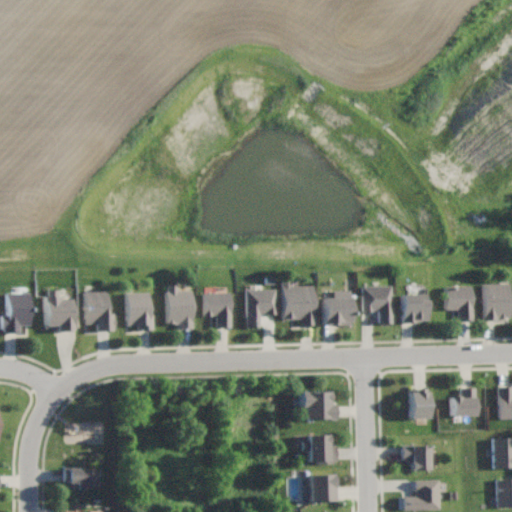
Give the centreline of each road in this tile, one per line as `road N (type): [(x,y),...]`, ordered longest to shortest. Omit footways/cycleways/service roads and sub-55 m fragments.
road 1 (residential): [(56,395),(82,375),(126,365),(511,354)]
road 2 (residential): [(368,511),(365,359)]
road 3 (residential): [(29,511),(37,426),(56,395)]
